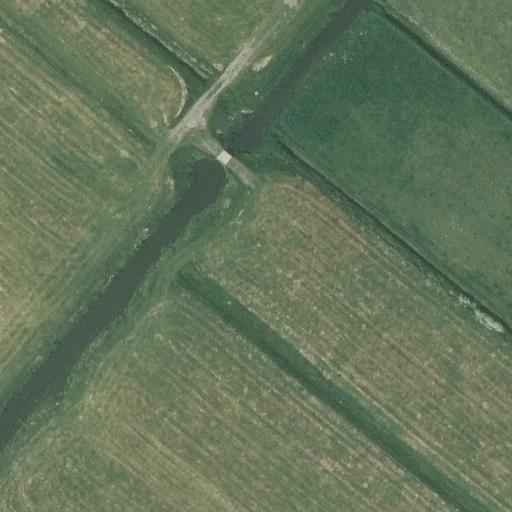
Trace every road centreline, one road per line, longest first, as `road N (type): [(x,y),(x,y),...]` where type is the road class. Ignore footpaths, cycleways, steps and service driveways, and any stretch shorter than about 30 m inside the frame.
road 1 (track): [(85,376),(183,253),(248,198),(250,174),(190,122)]
road 2 (track): [(0,384),(190,122)]
road 3 (track): [(190,122),(290,0)]
